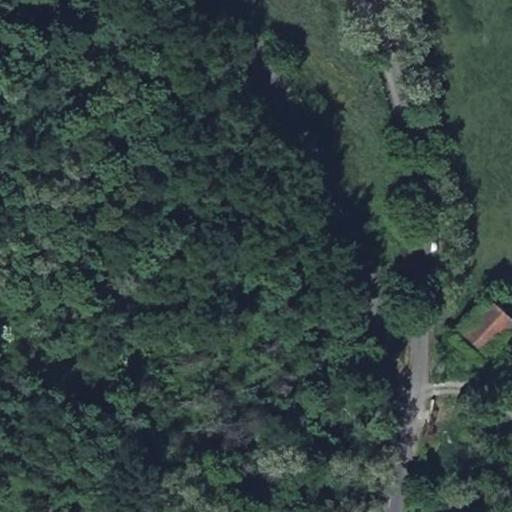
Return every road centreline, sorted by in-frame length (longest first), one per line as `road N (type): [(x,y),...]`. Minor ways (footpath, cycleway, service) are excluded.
road 1 (secondary): [(394,397),(379,325),(317,187),(215,0)]
road 2 (unclassified): [(394,397),(412,387),(422,359),(426,206),(374,0)]
